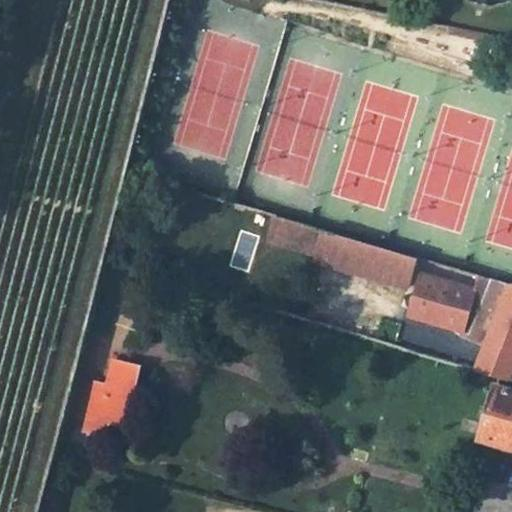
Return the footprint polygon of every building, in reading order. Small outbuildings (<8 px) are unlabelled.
[(316,256),(324,228),(276,214),(268,241),(316,256)] [(408,287),(417,256),(324,228),(316,256),(315,260),(408,287)] [(511,283),(478,274),(474,291),(422,276),(412,307),(439,315),(470,334),(486,341),(476,367),(510,376),(511,370),(511,283)] [(136,365),(113,360),(107,386),(95,383),(84,429),(103,434),(107,419),(123,423),(136,365)] [(511,389),(496,386),(481,438),(511,446),(511,389)]
